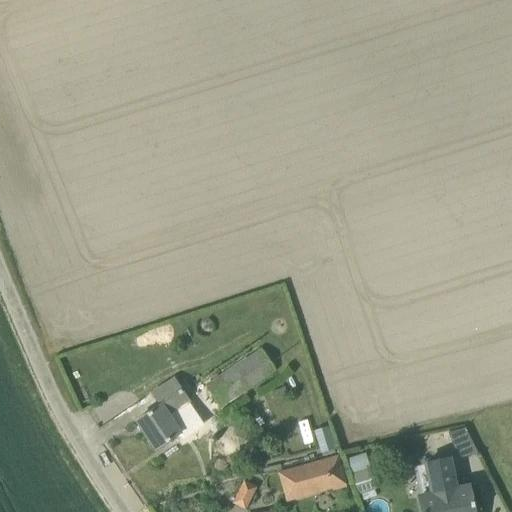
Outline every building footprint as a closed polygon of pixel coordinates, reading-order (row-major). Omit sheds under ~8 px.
[(259,345),(205,382),(221,406),(275,370),(259,345)] [(152,394),(160,405),(136,421),(155,450),(180,433),(168,417),(188,403),(173,379),(152,394)] [(478,451),(465,426),(448,430),(459,456),(478,451)] [(278,474),(279,475),(287,472),(293,492),(342,479),(344,486),(345,486),(337,457),(278,474)] [(432,495),(418,498),(420,511),(474,511),(469,487),(455,490),(448,459),(425,464),(432,495)] [(369,469),(368,469),(351,475),(358,496),(374,490),(376,489),(369,469)] [(247,509),(259,486),(245,480),(234,503),(247,509)]
